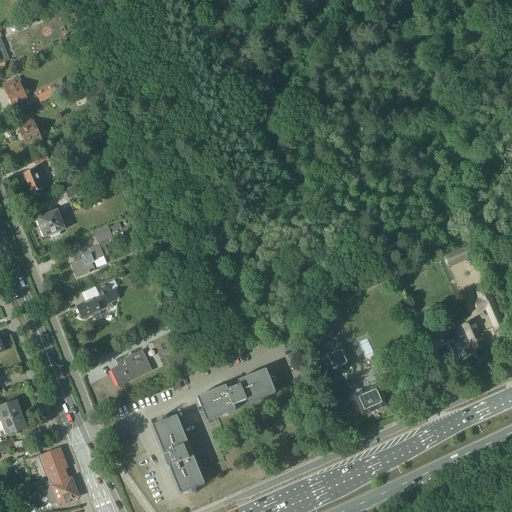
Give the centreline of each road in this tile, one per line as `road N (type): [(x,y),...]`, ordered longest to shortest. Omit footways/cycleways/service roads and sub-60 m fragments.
road 1 (primary): [(511,400),(260,511)]
road 2 (unclassified): [(0,187),(94,429)]
road 3 (primary): [(79,435),(0,236)]
road 4 (primary): [(341,511),(511,432)]
road 5 (unclassified): [(0,291),(57,434),(79,435)]
